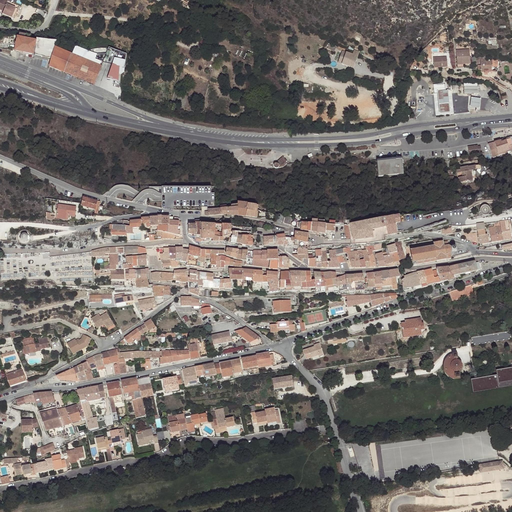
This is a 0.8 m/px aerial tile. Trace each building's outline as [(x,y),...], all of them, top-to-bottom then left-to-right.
[(0,13),(12,18),(16,8),(4,4),(5,0),(0,0),(0,10),(1,11),(0,13)] [(58,38),(42,37),(36,36),(35,40),(17,36),(15,50),(52,58),(50,65),(65,71),(62,76),(75,82),(78,77),(93,83),(101,65),(56,46),(58,38)] [(456,50),(457,62),(459,62),(470,60),(469,49),(456,50)] [(345,52),(344,56),(342,63),(341,63),(353,68),(357,56),(345,52)] [(432,57),(433,67),(438,67),(447,67),(447,56),(432,57)] [(118,57),(114,79),(125,82),(129,59),(118,57)] [(475,59),(475,64),(481,63),(481,65),(478,65),(478,71),(480,71),(481,72),(484,72),(484,74),(488,74),(488,72),(492,72),(492,71),(492,65),(497,66),(497,59),(486,59),(486,57),(481,57),(481,58),(475,59)] [(434,94),(438,93),(445,93),(445,91),(445,86),(443,84),(434,84),(434,94)] [(448,91),(445,91),(445,93),(438,93),(439,113),(449,113),(448,91)] [(477,109),(480,99),(470,97),(468,106),(477,109)] [(511,136),(494,142),(499,155),(506,153),(506,156),(511,155),(510,152),(511,151),(511,136)] [(499,155),(494,142),(488,144),(492,158),(499,155)] [(477,146),(468,149),(470,157),(483,154),(481,147),(478,148),(477,146)] [(285,163),(286,162),(282,157),(276,164),(275,164),(274,165),(274,166),(274,167),(275,168),(276,169),(283,167),(286,164),(285,163)] [(404,174),(402,160),(377,162),(379,177),(404,174)] [(473,180),(471,171),(476,169),(475,165),(468,167),(468,166),(460,168),(460,170),(461,173),(462,173),(463,177),(459,177),(460,183),(473,180)] [(211,187),(162,186),(162,197),(162,207),(168,208),(174,210),(174,207),(214,207),(214,193),(211,193),(211,187)] [(86,198),(83,197),(81,205),(95,209),(99,209),(100,206),(96,205),(97,201),(86,198)] [(59,204),(57,217),(69,219),(69,216),(75,216),(77,207),(59,204)] [(248,205),(246,216),(249,217),(254,218),(255,211),(256,211),(257,211),(258,206),(256,206),(248,205)] [(479,210),(480,212),(480,213),(481,214),(482,215),(484,216),(485,216),(487,216),(488,215),(489,214),(490,212),(490,211),(490,209),(490,208),(489,207),(488,206),(487,205),(485,205),(484,205),(482,206),(481,207),(480,208),(480,209),(479,210)] [(334,225),(335,225),(341,225),(345,226),(347,226),(350,238),(350,241),(350,242),(350,245),(356,245),(360,244),(365,244),(366,243),(367,244),(367,245),(368,245),(369,245),(370,245),(370,244),(370,243),(374,243),(384,241),(386,241),(385,238),(385,236),(397,234),(395,223),(400,222),(399,216),(395,216),(351,224),(349,219),(347,220),(341,220),(341,223),(335,223),(334,225)] [(162,232),(162,217),(156,217),(142,218),(143,224),(147,224),(147,225),(147,226),(148,227),(149,227),(151,227),(158,227),(158,231),(162,232)] [(169,221),(173,221),(174,217),(170,217),(166,217),(162,217),(162,232),(169,234),(169,226),(169,221)] [(179,222),(179,218),(175,217),(175,221),(173,221),(169,221),(169,226),(179,227),(179,222)] [(508,220),(499,222),(500,225),(503,240),(511,238),(511,235),(508,220)] [(312,223),(301,222),(301,228),(301,230),(311,232),(312,223)] [(476,224),(477,229),(479,236),(480,243),(480,244),(489,242),(488,234),(486,234),(484,223),(476,224)] [(215,225),(200,224),(201,232),(215,233),(215,231),(215,225)] [(326,224),(318,224),(317,233),(322,234),(325,234),(325,231),(326,224)] [(126,226),(113,225),(113,230),(111,230),(112,235),(112,239),(113,240),(114,240),(118,241),(117,235),(127,236),(126,234),(126,226)] [(503,240),(500,225),(495,226),(498,241),(503,240)] [(181,227),(179,227),(169,226),(169,234),(175,235),(177,235),(178,232),(181,233),(181,227)] [(231,236),(231,233),(231,230),(232,226),(223,226),(223,234),(223,238),(231,236)] [(498,241),(495,226),(489,228),(492,242),(498,241)] [(223,238),(223,234),(217,234),(217,231),(215,231),(215,233),(215,236),(223,239),(223,238)] [(220,242),(223,242),(223,239),(215,236),(215,233),(201,232),(201,240),(212,239),(213,242),(216,242),(220,242)] [(294,238),(292,238),(291,242),(294,242),(295,242),(295,241),(307,243),(308,242),(309,234),(295,232),(294,238)] [(237,245),(238,237),(238,233),(233,233),(233,237),(232,238),(231,238),(230,239),(230,240),(231,240),(230,244),(237,245)] [(263,238),(264,247),(269,246),(277,246),(277,244),(277,243),(277,242),(277,241),(277,240),(277,239),(277,238),(276,238),(276,237),(263,238)] [(285,240),(277,239),(277,240),(277,241),(277,242),(277,243),(277,244),(277,246),(283,246),(285,246),(288,245),(288,242),(291,242),(292,238),(291,238),(285,238),(285,240)] [(448,243),(448,241),(443,242),(433,243),(433,244),(414,247),(411,247),(411,250),(410,250),(413,263),(414,266),(417,265),(417,264),(436,261),(436,262),(446,260),(446,259),(451,259),(450,257),(452,256),(454,253),(454,252),(457,251),(456,246),(453,247),(453,246),(449,243),(448,243)] [(394,243),(394,244),(397,251),(399,260),(406,258),(401,246),(402,245),(401,242),(394,243)] [(394,244),(388,246),(388,249),(389,251),(390,253),(397,251),(394,244)] [(293,246),(288,245),(285,246),(285,249),(285,250),(291,254),(293,246)] [(375,250),(374,245),(366,246),(366,248),(367,250),(368,256),(373,255),(372,251),(375,250)] [(200,257),(201,250),(190,246),(189,246),(189,250),(190,253),(190,254),(192,255),(193,256),(195,257),(196,257),(199,257),(200,257)] [(352,246),(343,248),(343,249),(344,253),(347,252),(349,260),(359,258),(357,251),(351,252),(350,250),(353,249),(352,246)] [(110,252),(110,258),(110,265),(111,270),(116,270),(116,265),(118,265),(118,257),(119,255),(120,255),(120,247),(110,248),(110,252)] [(92,251),(93,257),(106,256),(106,253),(110,252),(110,248),(103,248),(92,251)] [(344,253),(343,249),(339,249),(335,250),(336,255),(335,255),(338,263),(345,261),(343,253),(344,253)] [(205,254),(210,255),(211,255),(211,250),(201,250),(200,257),(199,257),(198,261),(197,267),(205,269),(205,262),(205,257),(205,254)] [(225,254),(225,251),(211,250),(211,255),(210,255),(210,258),(211,258),(211,269),(216,268),(216,256),(216,254),(225,254)] [(237,259),(239,250),(232,250),(231,257),(237,259)] [(336,255),(335,250),(327,251),(328,268),(339,268),(338,263),(335,255),(336,255)] [(278,257),(278,251),(268,251),(268,260),(278,260),(278,258),(278,257)] [(399,260),(397,251),(390,253),(390,254),(393,262),(399,260)] [(192,266),(194,261),(195,257),(193,256),(192,255),(190,254),(190,253),(188,260),(187,262),(186,266),(192,266)] [(383,256),(382,253),(375,254),(378,267),(385,266),(385,265),(383,256)] [(393,262),(390,254),(388,255),(383,256),(385,265),(393,262)] [(302,255),(298,255),(292,255),(303,263),(303,259),(302,259),(302,255)] [(268,268),(267,260),(257,259),(257,257),(254,257),(253,258),(247,257),(246,261),(245,265),(268,268)] [(316,267),(316,258),(308,259),(308,266),(308,267),(308,266),(316,267)] [(359,261),(359,258),(349,260),(351,267),(361,267),(359,261)] [(278,268),(278,260),(268,260),(269,269),(277,269),(278,269),(278,268)] [(457,266),(460,274),(477,271),(475,263),(475,261),(465,264),(457,266)] [(457,266),(449,268),(452,276),(460,274),(457,266)] [(437,270),(436,271),(438,277),(439,277),(441,282),(447,281),(443,268),(436,269),(437,270)] [(449,268),(443,268),(447,281),(453,279),(452,276),(449,268)] [(141,279),(147,278),(146,275),(148,275),(149,269),(145,269),(145,270),(141,270),(141,279)] [(243,269),(229,269),(230,280),(231,280),(242,281),(243,270),(243,269)] [(432,269),(424,271),(427,284),(435,282),(432,271),(432,269)] [(121,270),(116,270),(111,270),(111,282),(125,281),(124,271),(121,270)] [(137,286),(136,279),(136,271),(133,270),(129,270),(128,270),(127,270),(127,271),(125,271),(126,275),(126,281),(131,281),(131,287),(137,286)] [(243,270),(242,281),(246,281),(246,278),(253,279),(253,271),(243,270)] [(388,271),(388,279),(396,278),(399,278),(399,277),(397,270),(388,271)] [(262,271),(253,271),(253,279),(253,282),(253,283),(262,283),(262,276),(262,271)] [(417,272),(421,285),(421,288),(428,286),(427,284),(424,271),(417,272)] [(432,271),(435,282),(435,284),(441,282),(439,277),(438,277),(436,271),(432,271)] [(160,281),(161,272),(156,272),(151,273),(152,281),(160,281)] [(174,273),(161,272),(160,281),(166,281),(172,280),(173,280),(174,273)] [(289,272),(291,288),(292,291),(302,290),(301,283),(301,272),(295,272),(289,272)] [(310,272),(301,272),(301,283),(307,282),(312,281),(311,281),(310,272)] [(374,279),(375,289),(375,291),(382,291),(381,280),(380,272),(374,273),(374,279)] [(417,272),(415,273),(414,273),(413,273),(404,277),(405,278),(401,281),(403,289),(404,294),(415,290),(414,286),(421,285),(417,272)] [(331,273),(323,273),(325,292),(333,292),(332,287),(332,285),(331,273)] [(346,275),(345,276),(347,290),(347,292),(355,292),(353,275),(346,275)] [(362,275),(353,275),(355,292),(356,291),(358,291),(359,291),(364,290),(363,275),(362,275)] [(335,287),(332,287),(333,292),(339,293),(347,290),(345,276),(336,279),(336,285),(336,287),(335,287)] [(150,288),(153,287),(153,285),(153,284),(151,284),(150,285),(149,285),(148,285),(147,278),(141,279),(136,279),(137,286),(137,288),(148,288),(150,288)] [(188,278),(188,282),(188,288),(188,292),(199,296),(199,289),(198,289),(198,288),(197,288),(199,279),(196,279),(189,278),(188,278)] [(388,279),(386,280),(387,290),(391,290),(397,290),(396,278),(388,279)] [(206,280),(203,280),(203,288),(207,288),(213,288),(213,281),(206,280)] [(307,282),(301,283),(302,290),(310,290),(311,289),(315,288),(314,280),(311,281),(312,281),(307,282)] [(478,286),(477,282),(449,292),(453,302),(470,297),(470,295),(474,294),(472,288),(478,286)] [(153,287),(155,297),(156,301),(164,299),(163,296),(163,295),(164,286),(153,285),(153,287)] [(385,302),(383,294),(369,295),(371,301),(372,307),(385,302)] [(396,294),(383,294),(385,302),(397,297),(396,294)] [(371,301),(369,295),(365,296),(364,295),(351,296),(352,301),(345,301),(347,307),(357,304),(371,301)] [(181,297),(181,306),(191,306),(191,307),(199,306),(199,300),(192,297),(189,297),(181,297)] [(273,301),(273,311),(283,310),(283,312),(291,312),(290,299),(273,301)] [(202,306),(201,306),(201,309),(202,315),(211,313),(211,310),(214,309),(214,306),(210,304),(203,303),(202,306)] [(107,330),(115,326),(109,315),(102,319),(101,317),(93,320),(99,331),(106,327),(107,330)] [(406,323),(401,324),(404,338),(408,338),(409,341),(427,338),(424,323),(422,323),(421,318),(405,320),(406,323)] [(144,324),(145,324),(142,326),(138,328),(141,334),(145,332),(148,330),(149,330),(155,326),(151,319),(144,324)] [(270,325),(271,330),(280,330),(280,328),(285,328),(286,333),(290,333),(290,331),(295,331),(294,325),(293,325),(292,321),(285,322),(285,321),(284,320),(283,320),(282,320),(281,321),(281,322),(277,322),(278,324),(270,325)] [(259,337),(245,327),(244,329),(241,330),(212,336),(212,340),(214,345),(231,342),(230,336),(239,335),(250,342),(259,337)] [(139,336),(139,335),(141,334),(138,328),(135,330),(134,331),(124,338),(129,344),(139,336)] [(472,338),(472,339),(472,343),(473,343),(474,344),(475,345),(510,339),(510,338),(511,337),(510,332),(510,331),(472,338)] [(87,346),(91,339),(84,335),(82,339),(77,340),(76,337),(67,340),(71,352),(87,346)] [(251,347),(263,345),(262,339),(259,337),(250,342),(251,347)] [(34,344),(36,352),(40,351),(40,349),(49,347),(47,338),(38,339),(39,343),(34,344)] [(36,352),(34,344),(33,344),(32,340),(23,342),(24,346),(22,346),(24,354),(36,352)] [(188,344),(189,349),(191,359),(191,360),(200,358),(209,356),(206,340),(188,344)] [(319,357),(323,356),(320,344),(316,345),(316,346),(303,350),(306,359),(319,355),(319,357)] [(107,352),(102,354),(104,365),(111,364),(119,362),(117,349),(109,351),(107,352)] [(117,349),(119,362),(119,365),(120,374),(121,374),(127,373),(126,373),(125,358),(134,358),(133,351),(120,352),(119,349),(117,349)] [(161,350),(161,351),(160,357),(160,366),(169,364),(191,359),(189,349),(180,350),(174,350),(161,350)] [(273,352),(257,355),(257,356),(259,366),(280,361),(281,363),(287,361),(283,357),(280,354),(273,352)] [(102,354),(94,356),(98,367),(104,365),(102,354)] [(459,378),(459,377),(458,371),(460,370),(461,369),(461,367),(461,365),(460,363),(459,362),(457,362),(456,355),(453,355),(450,356),(448,359),(446,362),(445,366),(445,369),(446,371),(448,375),(451,377),(454,378),(455,378),(457,378),(459,378)] [(86,360),(87,362),(90,369),(98,367),(94,356),(86,360)] [(259,366),(257,356),(241,359),(244,369),(259,366)] [(231,361),(233,371),(242,369),(240,359),(231,361)] [(234,376),(233,371),(231,361),(219,363),(221,373),(222,378),(234,376)] [(87,362),(82,364),(87,380),(94,379),(92,373),(90,369),(87,362)] [(219,363),(214,364),(214,363),(203,365),(205,375),(205,376),(216,374),(221,373),(219,363)] [(82,364),(74,368),(79,382),(87,380),(82,364)] [(105,369),(106,372),(107,376),(114,375),(112,365),(105,366),(105,369)] [(205,375),(203,365),(195,367),(197,377),(205,375)] [(22,368),(5,373),(6,376),(23,370),(22,368)] [(65,373),(56,376),(59,380),(68,381),(79,382),(74,368),(65,373)] [(511,368),(497,371),(498,376),(471,380),(473,393),(500,389),(499,384),(511,381),(511,368)] [(23,370),(6,376),(10,386),(26,380),(23,370)] [(165,392),(173,391),(173,389),(179,388),(178,384),(182,383),(180,375),(176,376),(162,379),(164,389),(164,391),(165,391),(165,392)] [(270,379),(273,389),(292,385),(289,375),(270,379)] [(137,379),(141,398),(153,395),(149,377),(137,379)] [(121,381),(124,394),(129,393),(130,397),(132,397),(132,400),(141,398),(137,379),(137,378),(121,381)] [(119,382),(110,384),(112,393),(121,392),(119,382)] [(103,386),(103,385),(84,389),(86,395),(99,393),(101,399),(106,398),(103,386)] [(77,390),(81,401),(87,400),(87,402),(101,400),(101,399),(99,393),(86,395),(84,389),(77,390)] [(52,392),(46,393),(50,403),(55,402),(52,392)] [(36,394),(33,394),(34,399),(35,402),(36,404),(42,402),(39,393),(36,394)] [(42,393),(39,393),(42,402),(43,405),(50,403),(46,393),(42,393)] [(132,400),(136,418),(143,417),(146,416),(141,398),(132,400)] [(82,420),(86,419),(81,404),(77,405),(66,409),(58,410),(58,409),(52,411),(46,412),(40,414),(42,419),(43,424),(45,428),(46,430),(63,426),(72,423),(82,420)] [(266,421),(267,423),(276,421),(277,423),(281,422),(279,415),(276,415),(275,409),(275,408),(271,409),(271,407),(264,408),(264,411),(266,421)] [(216,419),(215,413),(224,411),(223,408),(215,410),(215,412),(211,413),(214,426),(218,426),(217,420),(216,419)] [(266,421),(264,411),(255,413),(254,411),(252,412),(254,422),(257,422),(257,423),(266,421)] [(191,424),(189,424),(190,432),(195,431),(194,425),(193,423),(199,422),(199,424),(207,422),(206,414),(199,415),(198,414),(190,416),(191,424)] [(105,423),(103,415),(91,418),(93,425),(105,423)] [(167,417),(171,433),(179,432),(179,430),(187,429),(187,432),(190,432),(189,424),(186,425),(184,418),(175,420),(175,415),(167,417)] [(218,426),(214,426),(215,434),(219,434),(218,430),(218,428),(225,427),(226,429),(235,427),(233,418),(225,420),(225,418),(217,420),(218,426)] [(32,420),(22,420),(22,433),(33,433),(32,429),(39,427),(36,419),(32,420)] [(111,441),(107,441),(109,448),(109,452),(113,451),(112,446),(116,445),(115,443),(120,442),(120,440),(124,439),(125,437),(123,428),(117,429),(118,430),(109,432),(111,441)] [(159,443),(158,435),(154,436),(152,429),(142,431),(143,433),(137,434),(139,445),(145,444),(145,441),(149,440),(154,439),(155,443),(159,443)] [(109,448),(107,441),(104,442),(103,437),(95,439),(97,449),(98,452),(100,451),(100,450),(100,448),(105,447),(105,449),(109,448)] [(39,449),(42,455),(45,454),(51,452),(56,450),(53,443),(39,449)] [(68,459),(65,460),(67,468),(71,467),(69,462),(78,461),(78,459),(85,458),(83,447),(75,449),(75,450),(66,452),(68,459)] [(52,457),(52,460),(54,468),(54,470),(62,468),(62,469),(67,468),(65,460),(62,461),(60,455),(52,457)] [(34,467),(34,469),(35,475),(47,472),(47,471),(47,470),(54,468),(52,460),(45,462),(45,463),(37,465),(37,466),(34,467)] [(504,463),(482,467),(483,473),(490,472),(490,474),(498,473),(497,471),(505,469),(504,463)] [(31,469),(30,465),(22,467),(21,464),(13,465),(15,475),(23,473),(23,475),(24,476),(32,475),(32,477),(36,476),(35,475),(34,469),(31,469)] [(483,473),(482,467),(480,467),(481,475),(490,474),(490,472),(483,473)]
